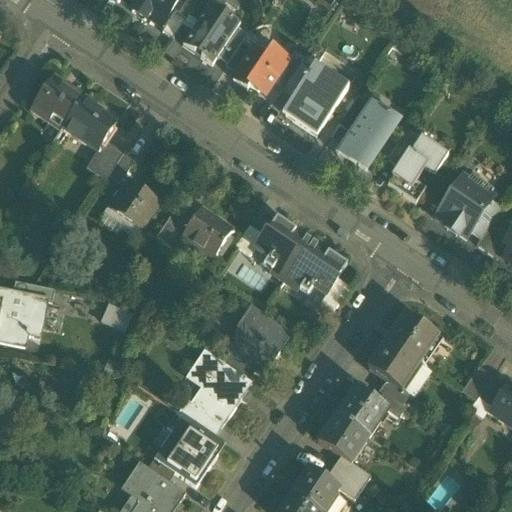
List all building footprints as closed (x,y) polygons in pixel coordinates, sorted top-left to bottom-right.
[(120,0),(119,2),(120,3),(133,12),(131,15),(144,24),(147,20),(161,30),(180,0),(120,0)] [(238,11),(221,0),(215,0),(210,8),(230,22),(238,11)] [(230,22),(210,8),(198,26),(202,28),(195,38),(191,36),(182,49),(193,57),(195,55),(202,59),(200,61),(212,69),(217,62),(237,32),(239,28),(230,22)] [(237,32),(217,62),(227,69),(238,52),(247,39),(237,32)] [(248,58),(238,52),(227,69),(225,72),(235,78),(248,58)] [(235,78),(232,83),(246,93),(249,89),(264,99),(273,86),(287,65),(271,54),(265,62),(252,53),(248,58),(235,78)] [(287,65),(273,86),(283,93),(300,67),(303,63),(293,56),(287,65)] [(283,93),(282,93),(292,100),(310,74),(300,67),(283,93)] [(292,100),(281,116),(316,140),(347,93),(313,70),(292,100)] [(84,100),(53,79),(29,114),(59,135),(60,132),(62,133),(84,100)] [(116,126),(93,110),(95,108),(84,100),(62,133),(96,156),(116,126)] [(357,100),(337,129),(347,136),(367,107),(357,100)] [(367,107),(348,136),(347,136),(336,153),(365,173),(397,127),(367,107)] [(407,134),(386,164),(396,171),(407,155),(410,157),(420,142),(407,134)] [(420,142),(410,157),(407,155),(396,171),(390,179),(392,180),(387,188),(415,207),(425,192),(415,185),(423,174),(433,180),(447,160),(420,142)] [(112,150),(97,172),(108,180),(123,157),(112,150)] [(123,157),(108,180),(119,187),(134,165),(123,157)] [(471,177),(467,184),(462,181),(435,220),(447,229),(445,232),(456,239),(458,236),(466,241),(469,236),(489,206),(492,201),(488,198),(493,192),(471,177)] [(160,206),(126,184),(107,213),(125,225),(120,231),(136,242),(160,206)] [(500,214),(489,206),(469,236),(479,243),(480,243),(490,228),(500,214)] [(232,234),(200,212),(190,227),(180,242),(213,264),(232,234)] [(172,215),(155,240),(174,252),(180,242),(190,227),(172,215)] [(295,233),(276,220),(263,239),(255,251),(268,260),(263,267),(285,282),(311,244),(300,236),(297,241),(292,238),(295,233)] [(490,228),(480,243),(479,243),(476,248),(502,266),(505,260),(504,259),(511,243),(490,228)] [(263,239),(249,229),(236,249),(250,259),(255,251),(263,239)] [(327,255),(324,260),(319,256),(322,251),(311,244),(285,282),(307,297),(313,290),(326,298),(337,282),(346,268),(327,255)] [(326,298),(319,309),(331,317),(349,291),(337,282),(326,298)] [(54,294),(16,286),(14,298),(34,303),(45,306),(52,307),(54,294)] [(14,298),(0,295),(0,346),(24,351),(26,341),(34,303),(14,298)] [(45,306),(34,303),(26,341),(38,343),(45,306)] [(289,336),(250,310),(239,326),(250,334),(233,360),(232,361),(254,375),(262,381),(279,355),(277,354),(289,336)] [(438,340),(405,317),(387,345),(419,366),(419,367),(438,340)] [(419,366),(387,345),(368,372),(389,386),(401,394),(401,393),(419,366)] [(221,367),(204,355),(190,376),(209,389),(194,410),(193,412),(221,430),(251,387),(248,385),(247,385),(221,367)] [(254,375),(232,361),(233,360),(228,356),(221,367),(247,385),(248,385),(254,375)] [(494,377),(481,368),(467,388),(480,397),(491,381),(494,377)] [(505,390),(491,381),(480,397),(478,400),(492,409),(505,390)] [(401,394),(389,386),(382,396),(384,397),(401,409),(409,398),(401,393),(401,394)] [(511,388),(508,386),(505,390),(492,409),(488,414),(511,430),(511,388)] [(378,407),(354,391),(336,419),(369,441),(387,414),(378,407)] [(130,429),(143,403),(132,397),(118,423),(130,429)] [(401,409),(384,397),(378,407),(387,414),(397,421),(404,411),(401,409)] [(221,430),(193,412),(194,410),(187,406),(180,417),(185,420),(215,440),(221,430)] [(369,441),(336,419),(317,446),(341,462),(351,468),(369,441)] [(166,468),(165,469),(175,476),(196,490),(217,459),(215,458),(223,446),(215,440),(185,420),(176,434),(185,440),(166,468)] [(166,468),(156,461),(148,473),(168,486),(175,476),(165,469),(166,468)] [(351,468),(341,462),(334,472),(353,485),(361,474),(351,468)] [(148,473),(139,467),(127,485),(145,497),(135,511),(175,511),(185,498),(168,486),(148,473)] [(326,484),(308,472),(291,497),(313,511),(325,511),(338,493),(326,484)] [(334,472),(326,484),(338,493),(345,498),(353,485),(334,472)] [(369,480),(361,474),(353,485),(362,491),(369,480)] [(313,511),(291,497),(281,511),(313,511)]
